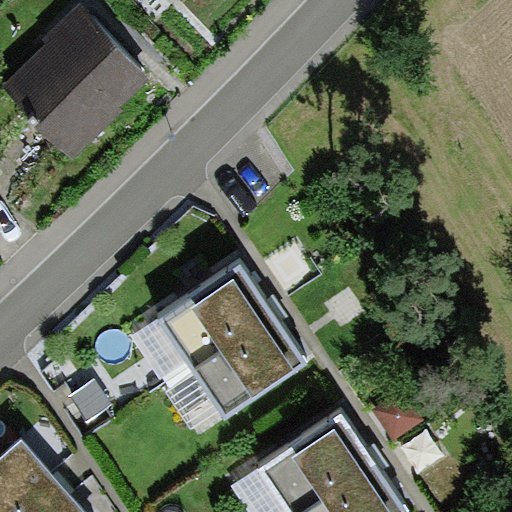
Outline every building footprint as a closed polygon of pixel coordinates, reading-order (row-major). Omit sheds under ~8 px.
[(126,101),(121,95),(151,68),(89,0),(86,0),(54,29),(58,34),(11,76),(74,147),(126,101)] [(160,303),(198,355),(276,301),(241,248),(160,303)] [(198,355),(231,402),(309,348),(276,301),(198,355)] [(94,374),(72,388),(86,411),(108,397),(94,374)] [(261,454),(294,503),(375,450),(342,400),(261,454)] [(0,511),(20,511),(64,473),(20,425),(0,443),(0,511)] [(294,503),(300,511),(384,511),(407,497),(375,450),(294,503)] [(98,511),(64,473),(20,511),(98,511)]
